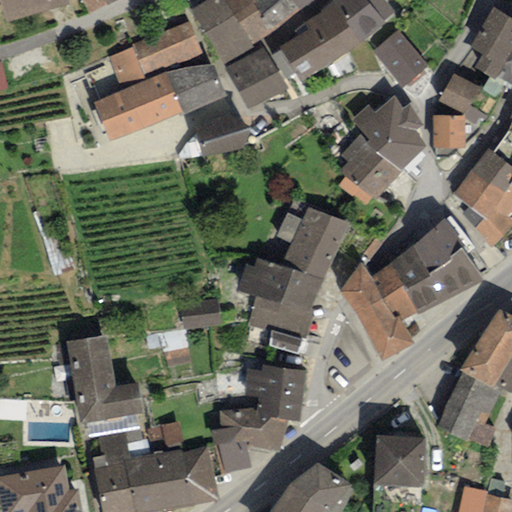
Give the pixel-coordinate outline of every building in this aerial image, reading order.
[(69,0),(0,0),(0,3),(6,23),(71,4),(69,0)] [(253,45),(224,0),(208,0),(191,11),(224,63),(253,45)] [(224,0),(253,45),(272,34),(299,12),(291,0),(224,0)] [(291,0),(299,12),(314,0),(291,0)] [(365,0),(333,0),(332,1),(363,42),(385,25),(382,22),(365,0)] [(393,14),(382,0),(365,0),(382,22),(393,14)] [(301,81),(363,42),(332,1),(319,9),(322,13),(293,31),(297,37),(280,49),(281,50),(295,73),(301,81)] [(482,54),(473,66),(488,77),(506,87),(511,90),(511,17),(511,19),(494,7),(470,47),(482,54)] [(189,22),(132,45),(133,48),(146,81),(166,72),(209,65),(189,22)] [(371,52),(401,89),(427,67),(398,31),(371,52)] [(265,47),(226,68),(247,109),(287,89),(265,47)] [(146,81),(133,48),(109,58),(122,91),(146,81)] [(281,50),(271,57),(285,79),(295,73),(281,50)] [(225,98),(209,65),(166,72),(183,112),(185,115),(225,98)] [(111,143),(183,112),(166,72),(146,81),(122,91),(94,103),(111,143)] [(481,90),(453,74),(437,102),(463,116),(484,127),(506,87),(488,77),(481,90)] [(368,106),(353,118),(364,132),(398,173),(428,148),(415,132),(424,124),(408,105),(404,109),(394,96),(374,113),(368,106)] [(240,115),(196,127),(203,158),(249,146),(240,115)] [(463,116),(431,117),(432,148),(464,147),(463,116)] [(398,173),(364,132),(341,154),(350,161),(340,170),(375,200),(398,173)] [(492,152),(488,149),(453,195),(469,207),(461,214),(491,250),(511,228),(511,223),(505,218),(511,209),(511,188),(509,187),(511,182),(511,134),(508,133),(492,152)] [(349,224),(307,208),(302,220),(288,213),(276,238),(290,244),(280,267),(321,279),(349,224)] [(443,218),(390,263),(402,286),(416,316),(481,281),(443,218)] [(313,311),(321,279),(280,267),(255,259),(252,268),(246,266),(239,290),(257,296),(313,311)] [(341,291),(356,315),(402,286),(390,263),(371,279),(362,263),(341,291)] [(416,316),(402,286),(356,315),(380,364),(415,343),(401,322),(416,316)] [(313,311),(257,296),(249,325),(272,332),(268,346),(299,354),(303,339),(305,339),(313,311)] [(218,298),(181,303),(184,326),(221,322),(218,298)] [(511,356),(511,316),(497,308),(461,370),(463,372),(493,389),(495,385),(498,380),(511,356)] [(107,336),(65,343),(79,425),(87,423),(136,416),(143,414),(138,383),(115,387),(107,336)] [(511,356),(498,380),(495,385),(503,389),(511,394),(511,356)] [(306,372),(262,366),(261,373),(247,371),(244,397),(259,399),(257,409),(256,416),(287,420),(299,422),(306,372)] [(482,425),(503,389),(495,385),(493,389),(463,372),(436,428),(468,443),(469,439),(488,447),(495,431),(482,425)] [(279,451),(287,420),(256,416),(257,409),(220,411),(222,430),(240,428),(245,446),(279,451)] [(138,428),(136,416),(87,423),(89,436),(138,428)] [(177,424),(147,429),(152,456),(182,450),(177,424)] [(251,468),(245,446),(240,428),(222,430),(211,432),(222,475),(251,468)] [(125,433),(97,438),(101,456),(90,458),(100,511),(135,511),(126,460),(131,460),(125,433)] [(424,437),(376,436),(375,486),(423,487),(424,437)] [(207,446),(182,450),(193,507),(219,501),(207,446)] [(131,460),(126,460),(135,511),(163,511),(193,507),(182,450),(152,456),(131,460)] [(466,485),(479,488),(485,459),(473,456),(466,485)] [(341,511),(357,487),(317,463),(288,484),(270,511),(341,511)] [(65,466),(0,476),(0,500),(2,511),(82,511),(79,488),(69,490),(65,466)] [(488,492),(463,487),(458,511),(511,511),(511,500),(487,496),(488,492)]
